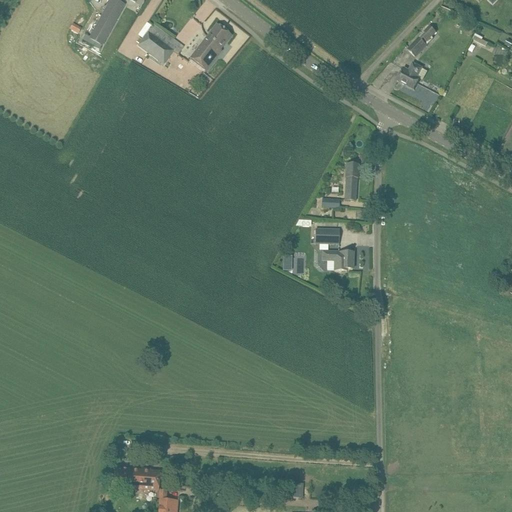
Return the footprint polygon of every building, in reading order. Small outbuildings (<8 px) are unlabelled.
[(101,46),(124,5),(114,0),(111,0),(90,40),(101,46)] [(81,28),(73,24),(70,29),(78,34),(81,28)] [(183,48),(153,25),(138,46),(164,65),(173,52),(178,55),(183,48)] [(217,25),(211,33),(191,59),(206,71),(221,51),(219,50),(230,36),(217,25)] [(436,32),(430,27),(408,50),(416,58),(427,46),(425,44),(436,32)] [(417,78),(422,68),(413,63),(409,71),(404,68),(397,81),(414,90),(420,79),(417,78)] [(346,165),(345,175),(345,179),(346,179),(345,201),(355,202),(357,180),(357,181),(358,166),(346,165)] [(339,201),(322,200),(322,207),(339,208),(339,201)] [(310,244),(339,245),(339,231),(310,230),(310,244)] [(328,255),(322,255),(321,261),(334,261),(334,270),(352,270),(353,253),(339,253),(328,253),(328,255)] [(283,257),(283,271),(291,271),(292,257),(283,257)] [(159,473),(149,472),(115,470),(114,488),(158,491),(159,473)] [(200,489),(200,492),(213,493),(214,490),(214,482),(201,481),(200,489)] [(288,498),(304,499),(304,487),(289,485),(288,498)] [(176,511),(178,502),(166,501),(167,491),(159,491),(158,500),(159,500),(157,511),(176,511)]
